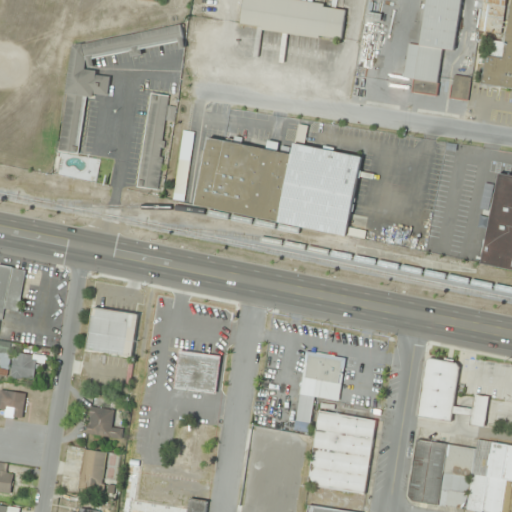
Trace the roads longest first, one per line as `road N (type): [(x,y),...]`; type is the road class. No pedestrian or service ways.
road 1 (primary): [(0,230),(511,338)]
road 2 (residential): [(199,88),(511,138)]
road 3 (tertiary): [(86,248),(44,511)]
road 4 (residential): [(257,283),(226,511)]
road 5 (residential): [(422,318),(391,511)]
